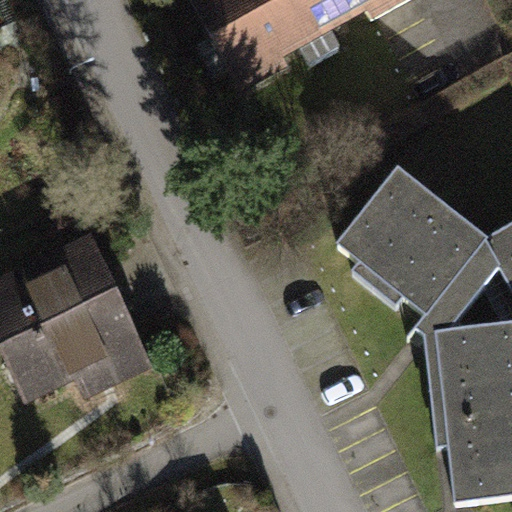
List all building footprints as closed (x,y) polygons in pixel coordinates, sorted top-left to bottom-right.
[(190,0),(242,93),(283,70),(278,61),(366,11),(371,21),(409,0),(190,0)] [(426,319),(485,245),(397,174),(337,249),(426,319)] [(501,273),(511,292),(511,230),(485,245),(501,273)] [(501,273),(485,245),(426,319),(414,337),(425,345),(437,455),(451,454),(438,338),(451,337),(501,273)] [(88,248),(0,289),(0,336),(27,394),(134,344),(121,316),(88,248)] [(511,500),(511,330),(451,337),(438,338),(439,347),(451,454),(456,506),(511,500)]
